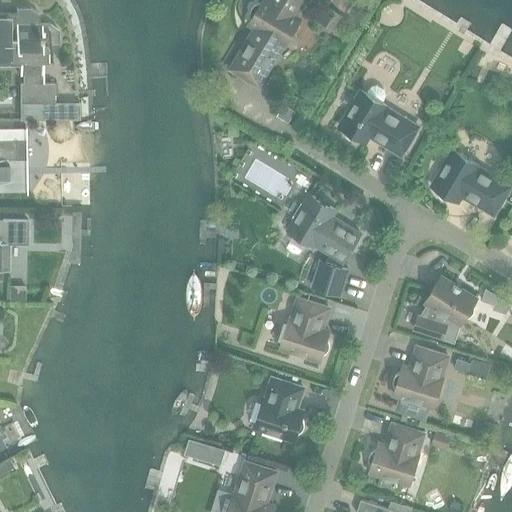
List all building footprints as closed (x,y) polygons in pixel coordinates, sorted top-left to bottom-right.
[(262,0),(261,2),(259,3),(257,3),(256,4),(254,5),(253,6),(252,7),(252,9),(251,10),(251,12),(251,13),(251,15),(252,16),(248,22),(255,26),(230,68),(258,84),(283,43),(285,44),(300,18),(297,16),(306,0),(262,0)] [(16,5),(16,13),(0,12),(0,64),(19,65),(20,74),(23,74),(23,82),(20,82),(20,103),(54,102),(54,82),(39,82),(39,74),(42,74),(42,61),(47,61),(47,45),(57,45),(57,27),(52,23),(42,23),(39,23),(38,11),(30,5),(16,5)] [(341,15),(328,7),(320,20),(333,28),(341,15)] [(339,125),(345,129),(345,130),(345,131),(345,132),(346,132),(346,133),(346,134),(347,134),(347,135),(348,135),(348,136),(349,136),(349,137),(350,137),(350,138),(351,138),(352,138),(353,138),(354,139),(355,139),(355,138),(356,138),(356,139),(356,138),(357,138),(358,138),(359,138),(359,137),(365,141),(369,134),(401,154),(418,126),(386,107),(387,105),(382,102),(384,99),(385,94),(383,89),(376,85),(371,86),(367,90),(366,92),(361,89),(339,125)] [(283,104),(276,115),(287,122),(294,111),(283,104)] [(70,107),(53,107),(53,119),(71,119),(70,107)] [(7,159),(27,159),(27,139),(0,139),(0,182),(7,182),(7,159)] [(451,197),(457,201),(461,194),(494,213),(510,186),(478,166),(479,165),(453,149),(431,185),(437,189),(437,190),(437,191),(438,191),(438,192),(438,193),(439,193),(439,194),(439,195),(440,195),(440,196),(441,196),(441,197),(442,197),(443,197),(443,198),(444,198),(445,198),(446,198),(447,198),(448,198),(449,198),(450,198),(450,197),(451,197)] [(340,266),(343,261),(360,233),(331,216),(335,209),(309,193),(288,229),(314,245),(317,239),(334,249),(326,262),(320,260),(312,285),(340,294),(348,269),(340,266)] [(0,270),(9,271),(9,244),(27,244),(28,219),(0,218),(0,270)] [(414,328),(442,337),(454,341),(460,323),(464,317),(465,317),(466,317),(467,317),(468,317),(468,316),(469,316),(470,316),(470,315),(471,315),(471,314),(472,314),(472,313),(472,312),(473,312),(473,311),(473,310),(474,309),(474,308),(474,307),(474,306),(473,306),(473,305),(473,304),(473,303),(476,297),(441,275),(425,301),(427,302),(420,315),(418,314),(414,328)] [(25,285),(8,285),(8,299),(25,299),(25,285)] [(485,288),(482,300),(492,303),(491,307),(504,311),(510,303),(485,288)] [(327,338),(329,331),(321,328),(328,307),(297,297),(291,319),(289,318),(280,347),(320,360),(322,353),(323,353),(324,353),(324,352),(325,352),(325,351),(326,351),(326,350),(327,350),(327,349),(328,349),(328,348),(328,347),(329,347),(329,346),(329,345),(329,344),(329,343),(329,342),(329,341),(328,340),(328,339),(327,339),(327,338)] [(394,378),(393,383),(396,387),(393,394),(400,396),(396,408),(425,417),(429,405),(433,406),(443,377),(441,377),(448,355),(417,346),(410,367),(403,365),(400,371),(396,374),(394,378)] [(457,358),(454,368),(467,372),(471,362),(457,358)] [(301,417),(303,410),(296,408),(303,387),(272,377),(265,398),(263,398),(254,427),(294,439),(296,433),(297,433),(297,432),(298,432),(299,432),(299,431),(300,431),(300,430),(301,430),(301,429),(302,429),(302,428),(303,428),(303,427),(303,426),(303,425),(304,425),(304,424),(304,423),(304,422),(303,422),(303,421),(303,420),(303,419),(302,419),(302,418),(302,417),(301,417)] [(378,442),(376,449),(375,449),(373,450),(372,451),(371,452),(370,453),(369,455),(369,457),(369,458),(369,460),(370,461),(370,463),(371,464),(369,471),(409,483),(418,454),(417,454),(423,433),(392,423),(386,444),(378,442)] [(435,431),(431,443),(446,448),(450,435),(435,431)] [(188,439),(183,455),(206,462),(211,446),(188,439)] [(0,464),(0,474),(14,467),(10,459),(0,464)] [(271,511),(273,505),(266,503),(276,471),(245,461),(235,493),(233,492),(226,511),(271,511)] [(410,511),(412,507),(390,500),(388,508),(360,499),(356,511),(410,511)]
